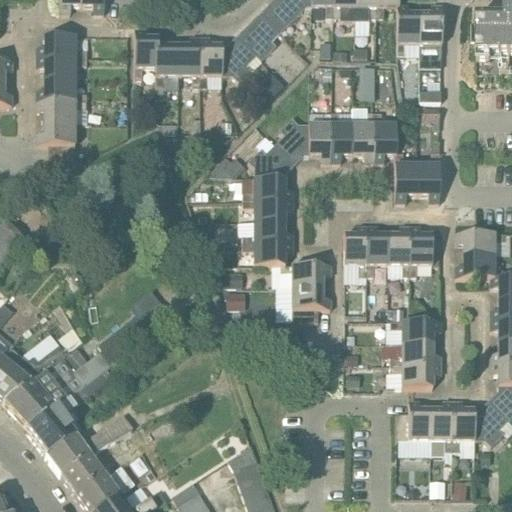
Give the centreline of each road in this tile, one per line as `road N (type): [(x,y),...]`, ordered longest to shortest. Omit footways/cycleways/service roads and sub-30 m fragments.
road 1 (residential): [(380,511),(379,405),(315,405)]
road 2 (residential): [(511,198),(468,198),(452,189),(451,124)]
road 3 (residential): [(451,124),(453,0)]
